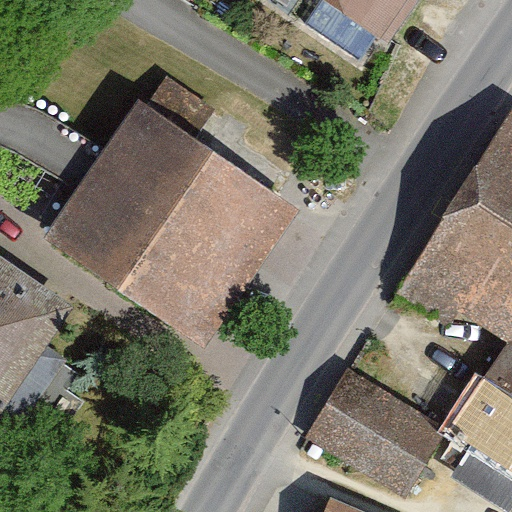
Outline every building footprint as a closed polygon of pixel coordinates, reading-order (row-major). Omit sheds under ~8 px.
[(333,0),(398,43),(427,0),(333,0)] [(217,352),(309,212),(152,109),(59,249),(217,352)] [(511,123),(408,299),(482,333),(511,284),(511,123)] [(51,358),(82,308),(0,256),(0,445),(15,455),(70,370),(51,358)] [(511,284),(482,333),(510,348),(511,347),(511,284)] [(511,347),(510,348),(455,447),(511,477),(511,347)] [(453,431),(350,372),(309,443),(412,502),(453,431)]
